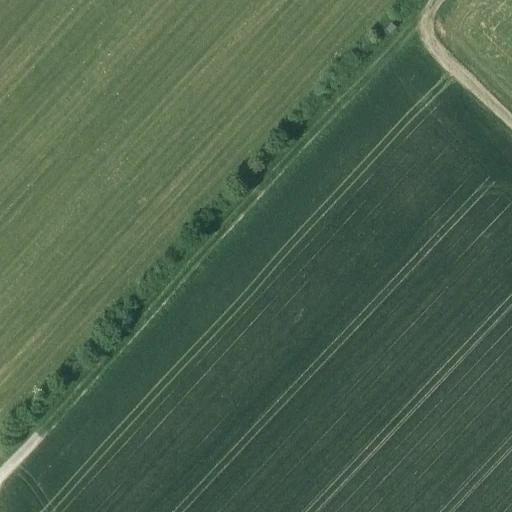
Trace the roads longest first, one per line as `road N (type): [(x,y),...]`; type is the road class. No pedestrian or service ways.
road 1 (track): [(439,0),(0,476)]
road 2 (track): [(413,28),(511,122)]
